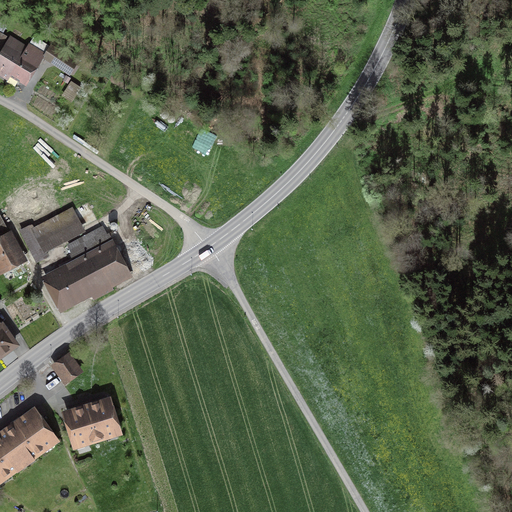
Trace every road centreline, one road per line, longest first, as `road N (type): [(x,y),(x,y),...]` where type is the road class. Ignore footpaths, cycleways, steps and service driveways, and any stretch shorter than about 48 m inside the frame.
road 1 (tertiary): [(405,0),(363,88),(313,156),(209,247)]
road 2 (residential): [(209,247),(364,511)]
road 3 (residential): [(0,103),(174,211),(209,247)]
road 4 (tertiary): [(209,247),(0,383)]
